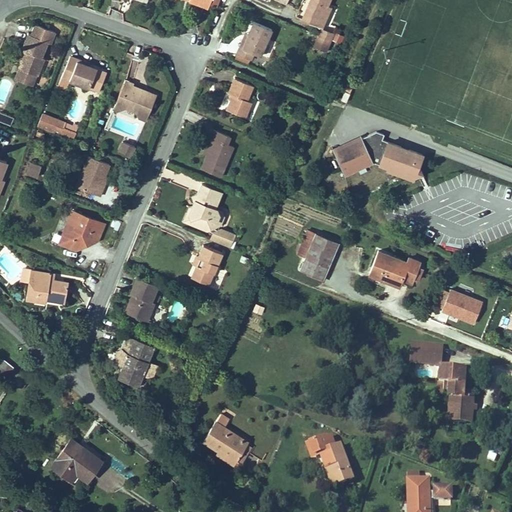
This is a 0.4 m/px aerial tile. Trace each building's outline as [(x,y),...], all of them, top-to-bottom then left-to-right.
[(190,0),(189,3),(208,11),(210,7),(212,0),(190,0)] [(220,0),(212,0),(210,7),(217,10),(220,0)] [(323,31),(332,9),(329,7),(331,0),(310,0),(301,21),(320,29),(323,31)] [(260,59),(272,31),(252,23),(247,35),(249,36),(242,51),(251,55),(260,59)] [(55,33),(35,25),(31,36),(28,35),(21,52),(25,54),(23,57),(18,71),(19,71),(37,78),(38,79),(45,61),(42,59),(48,44),(51,45),(55,33)] [(334,35),(323,31),(320,29),(312,48),(326,54),(334,35)] [(249,36),(247,35),(244,34),(235,56),(248,62),(251,55),(242,51),(249,36)] [(77,60),(69,57),(57,87),(65,91),(68,84),(89,92),(90,90),(99,93),(106,74),(88,67),(76,62),(77,60)] [(33,89),(37,78),(19,71),(15,82),(33,89)] [(246,103),(252,88),(234,80),(228,95),(232,97),(226,113),(244,121),(251,105),(246,103)] [(146,123),(157,97),(140,90),(138,93),(137,93),(136,92),(131,90),(132,87),(133,85),(128,82),(121,86),(115,102),(121,112),(127,110),(136,114),(139,120),(146,123)] [(121,112),(115,102),(112,109),(120,112),(121,112)] [(0,123),(10,127),(13,119),(0,114),(0,123)] [(74,135),(78,126),(73,125),(73,127),(65,124),(62,131),(74,135)] [(342,175),(371,162),(411,180),(421,158),(408,152),(405,153),(401,152),(400,148),(381,140),(383,135),(376,131),(332,152),(342,175)] [(221,179),(234,149),(226,146),(229,139),(213,132),(209,140),(213,142),(206,156),(200,170),(221,179)] [(213,142),(209,140),(203,155),(206,156),(213,142)] [(132,158),(136,149),(123,144),(119,153),(132,158)] [(109,167),(89,158),(76,188),(99,198),(103,190),(100,189),(104,177),(109,167)] [(41,168),(29,164),(25,176),(37,180),(41,168)] [(100,189),(103,190),(108,179),(104,177),(100,189)] [(206,240),(230,249),(236,235),(219,229),(220,228),(222,223),(218,212),(216,211),(222,195),(201,186),(197,196),(191,197),(193,204),(191,210),(188,216),(193,227),(207,233),(209,232),(206,240)] [(188,216),(191,210),(187,208),(181,222),(193,227),(188,216)] [(98,243),(105,227),(72,213),(58,245),(76,253),(87,248),(84,242),(86,238),(98,243)] [(335,243),(314,234),(300,269),(321,278),(335,243)] [(87,248),(98,243),(86,238),(84,242),(87,248)] [(207,288),(222,256),(203,248),(198,259),(204,262),(201,269),(196,267),(190,280),(207,288)] [(407,257),(405,262),(375,251),(367,273),(402,286),(403,282),(413,285),(422,262),(407,257)] [(201,269),(204,262),(198,259),(195,258),(192,265),(196,267),(201,269)] [(28,283),(30,271),(22,270),(20,281),(28,283)] [(54,276),(30,271),(28,283),(25,298),(64,305),(68,285),(53,282),(54,276)] [(123,316),(145,325),(152,306),(155,307),(158,300),(152,298),(156,289),(136,280),(129,296),(134,299),(132,302),(127,305),(123,316)] [(443,310),(450,292),(440,288),(433,307),(443,310)] [(476,325),(485,301),(452,289),(450,292),(443,310),(443,313),(476,325)] [(64,305),(25,298),(24,301),(63,309),(64,305)] [(124,369),(121,377),(135,383),(143,379),(155,351),(135,343),(134,344),(127,341),(122,353),(118,355),(116,366),(124,369)] [(410,356),(440,358),(441,345),(411,344),(410,356)] [(437,366),(440,366),(440,358),(410,356),(410,365),(437,366)] [(20,373),(0,358),(0,375),(12,384),(20,373)] [(463,399),(464,368),(440,366),(437,366),(436,385),(443,385),(443,396),(443,401),(445,402),(444,425),(470,426),(471,413),(471,406),(472,399),(463,399)] [(119,382),(139,390),(143,379),(135,383),(121,377),(119,382)] [(435,396),(443,396),(443,385),(436,385),(435,396)] [(249,443),(225,428),(229,421),(219,415),(201,445),(217,454),(215,457),(234,469),(249,443)] [(329,440),(307,448),(311,459),(318,456),(324,472),(327,470),(335,489),(352,482),(339,448),(333,450),(329,440)] [(89,481),(102,463),(71,441),(52,467),(65,476),(70,468),(78,473),(72,481),(76,484),(82,476),(89,481)] [(65,476),(72,481),(78,473),(70,468),(65,476)] [(335,489),(327,470),(324,472),(331,491),(335,489)] [(428,491),(428,480),(418,480),(405,480),(405,507),(409,507),(409,511),(428,511),(428,505),(428,491)] [(450,490),(428,491),(428,505),(450,505),(450,490)]
